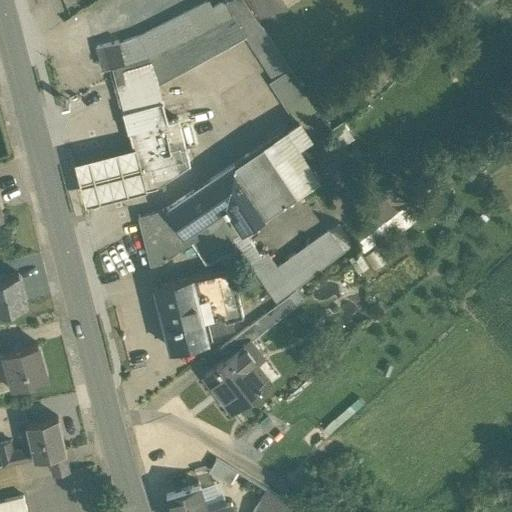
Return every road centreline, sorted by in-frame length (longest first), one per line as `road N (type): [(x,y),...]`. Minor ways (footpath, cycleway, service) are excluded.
road 1 (tertiary): [(120,428),(3,0)]
road 2 (residential): [(120,428),(165,417),(315,511)]
